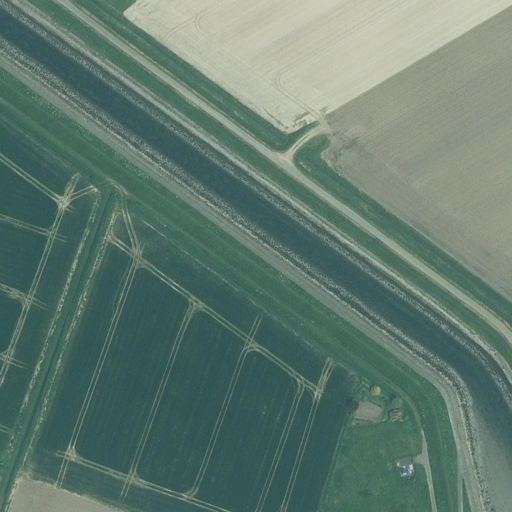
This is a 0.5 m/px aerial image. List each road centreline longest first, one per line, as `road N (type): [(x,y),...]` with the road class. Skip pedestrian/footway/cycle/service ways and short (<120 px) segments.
road 1 (unclassified): [(511,338),(62,0)]
road 2 (track): [(420,427),(407,397),(0,101)]
